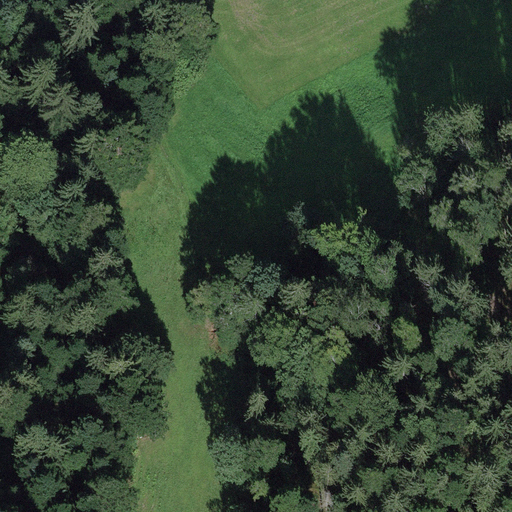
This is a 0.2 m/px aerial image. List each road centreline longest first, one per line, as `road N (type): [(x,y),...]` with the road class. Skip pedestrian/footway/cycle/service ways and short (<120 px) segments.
road 1 (track): [(118,511),(123,497),(87,418),(53,306),(15,242),(0,181)]
road 2 (track): [(41,0),(52,62),(154,126)]
